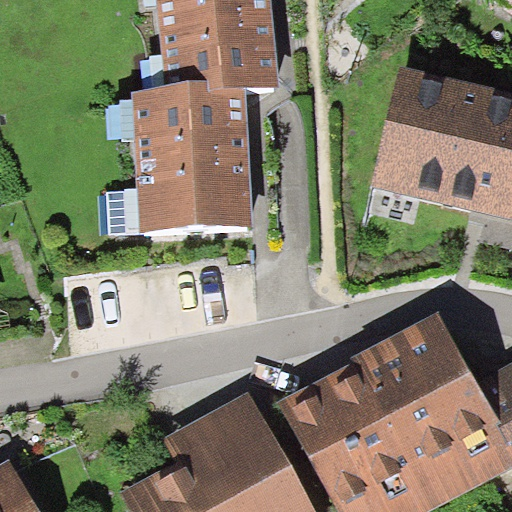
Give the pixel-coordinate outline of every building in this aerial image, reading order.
[(256,235),(245,92),(279,89),(271,0),(155,0),(163,90),(130,92),(141,243),(256,235)] [(511,99),(401,74),(374,194),(481,218),(511,224),(511,99)] [(441,323),(282,407),(338,511),(437,511),(511,472),(511,361),(473,383),(441,323)] [(189,464),(120,502),(125,511),(310,511),(251,404),(178,444),(189,464)] [(0,511),(38,511),(14,465),(0,472),(0,511)]
